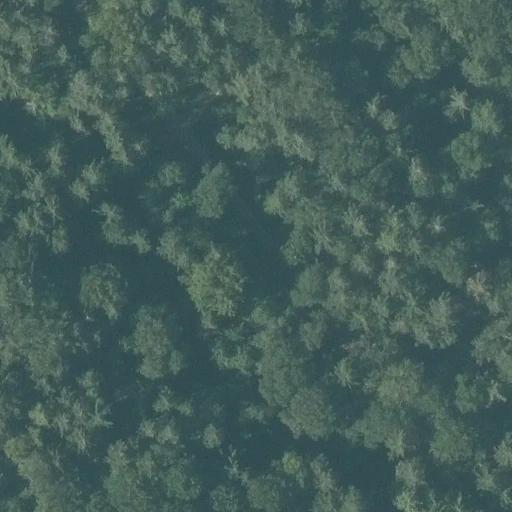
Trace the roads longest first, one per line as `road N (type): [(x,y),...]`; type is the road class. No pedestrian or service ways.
road 1 (track): [(76,0),(475,511)]
road 2 (track): [(0,262),(342,0)]
